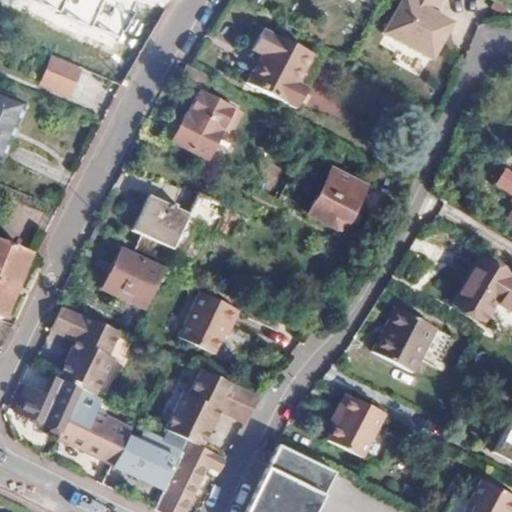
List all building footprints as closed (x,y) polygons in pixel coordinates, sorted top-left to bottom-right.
[(136,0),(18,0),(117,43),(136,0)] [(444,0),(401,0),(384,35),(436,61),(456,23),(438,14),(444,0)] [(307,57),(258,32),(248,52),(256,56),(242,85),(291,111),(302,89),(293,85),(307,57)] [(194,93),(198,95),(205,80),(185,69),(177,84),(194,93)] [(97,88),(68,76),(62,90),(91,103),(97,88)] [(0,144),(2,145),(20,102),(0,93),(0,144)] [(180,116),(166,142),(198,159),(212,132),(214,133),(225,130),(233,114),(198,95),(194,93),(181,116),(180,116)] [(323,181),(355,198),(362,184),(331,166),(323,181)] [(511,177),(503,172),(496,184),(511,194),(511,207),(505,221),(511,225),(511,177)] [(342,224),(355,198),(323,181),(306,212),(333,227),(337,220),(342,224)] [(194,193),(188,205),(217,220),(223,207),(194,193)] [(136,234),(131,244),(157,257),(162,246),(166,249),(184,213),(146,194),(128,230),(136,234)] [(217,220),(188,205),(184,213),(166,249),(179,255),(196,222),(212,230),(217,220)] [(0,309),(23,255),(0,244),(0,309)] [(157,257),(131,244),(126,254),(119,249),(101,285),(139,304),(157,268),(152,266),(157,257)] [(511,278),(478,260),(454,303),(484,321),(496,301),(511,309),(511,278)] [(236,312),(199,293),(177,338),(209,355),(224,325),(229,327),(236,312)] [(122,337),(62,308),(51,332),(78,345),(60,385),(76,392),(94,399),(97,401),(115,364),(110,361),(122,337)] [(434,330),(395,310),(371,353),(410,374),(434,330)] [(240,425),(253,399),(196,372),(184,398),(179,395),(162,430),(199,447),(216,411),(240,425)] [(60,385),(51,381),(39,407),(34,404),(21,398),(13,414),(57,435),(76,392),(60,385)] [(57,435),(54,440),(109,467),(121,440),(100,430),(98,421),(87,416),(94,399),(76,392),(57,435)] [(21,398),(34,404),(36,398),(23,393),(21,398)] [(384,416),(345,396),(337,411),(342,414),(337,424),(329,440),(362,458),(384,416)] [(342,414),(337,411),(332,421),(337,424),(342,414)] [(100,430),(121,440),(126,430),(101,418),(99,418),(98,421),(100,430)] [(311,511),(333,468),(278,439),(242,511),(311,511)] [(109,467),(160,493),(173,465),(121,440),(109,467)] [(157,510),(160,511),(181,511),(202,467),(217,472),(224,458),(206,451),(184,441),(177,456),(173,465),(160,493),(153,509),(157,510)] [(511,511),(511,496),(478,478),(460,511),(511,511)]
